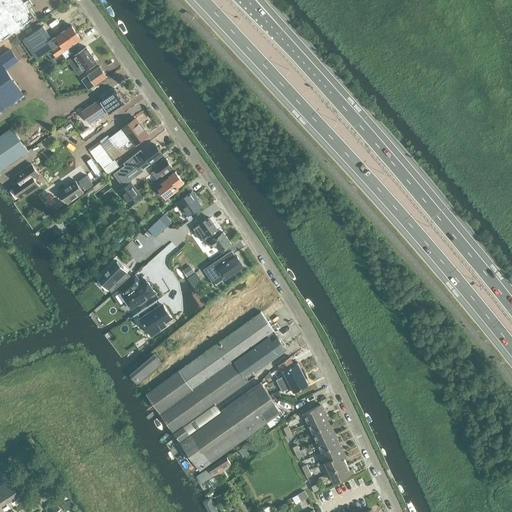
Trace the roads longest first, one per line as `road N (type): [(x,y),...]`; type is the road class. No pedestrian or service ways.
road 1 (unclassified): [(396,511),(250,241),(83,0)]
road 2 (primary): [(203,0),(394,205),(511,347)]
road 3 (primary): [(511,307),(246,0)]
road 4 (track): [(0,408),(55,428),(108,511)]
